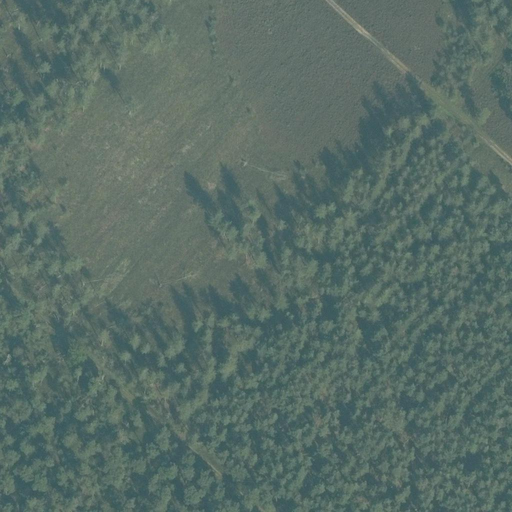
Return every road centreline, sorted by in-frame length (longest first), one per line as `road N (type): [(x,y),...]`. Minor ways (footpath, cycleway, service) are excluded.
road 1 (track): [(112,511),(448,115)]
road 2 (track): [(0,282),(248,511)]
road 3 (track): [(511,172),(322,0)]
